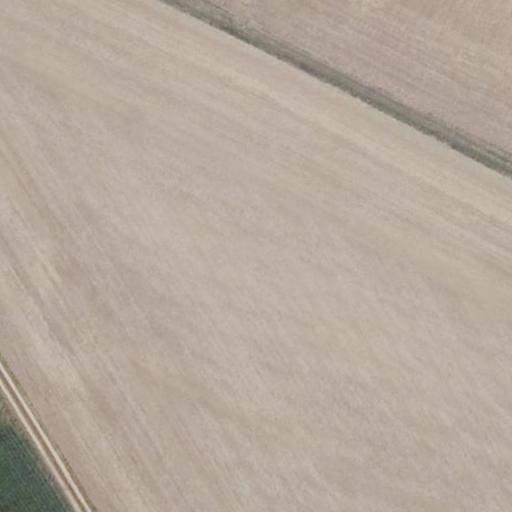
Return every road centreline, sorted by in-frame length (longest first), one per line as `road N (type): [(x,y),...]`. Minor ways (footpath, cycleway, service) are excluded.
road 1 (track): [(511,173),(137,0)]
road 2 (track): [(92,511),(0,375)]
